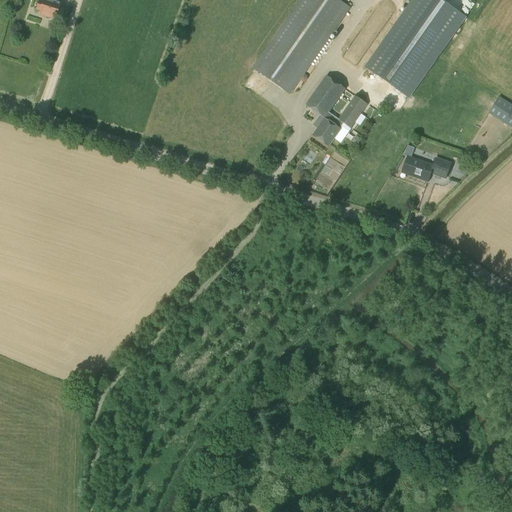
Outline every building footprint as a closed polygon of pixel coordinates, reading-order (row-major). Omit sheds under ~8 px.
[(58,3),(58,0),(44,0),(44,2),(40,1),(37,9),(41,10),(39,15),(56,21),(58,16),(63,17),(65,10),(61,8),(62,4),(58,3)] [(302,75),(349,8),(337,0),(301,0),(253,70),(289,95),(300,78),(302,75)] [(407,98),(465,17),(440,0),(414,0),(366,68),(407,98)] [(338,120),(328,113),(346,90),(326,76),(305,106),(324,119),(312,136),(329,148),(341,130),(341,129),(342,128),(341,127),(343,124),(350,129),(367,105),(355,96),(338,120)] [(511,128),(511,105),(499,97),(488,114),(511,128)] [(361,140),(356,136),(351,143),(356,147),(361,140)] [(433,167),(409,158),(402,174),(428,182),(431,174),(446,179),(451,165),(435,160),(433,167)] [(375,189),(364,203),(372,209),(383,195),(375,189)]
